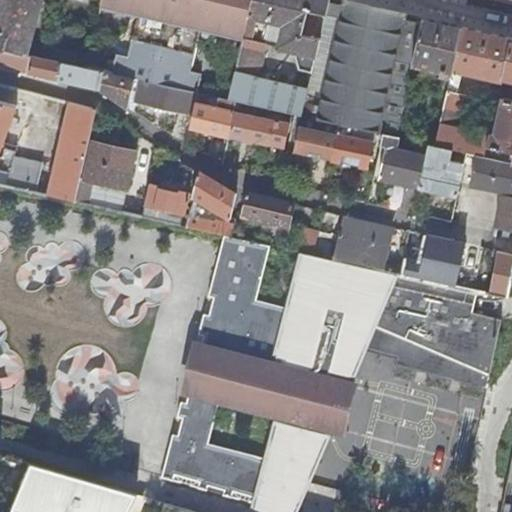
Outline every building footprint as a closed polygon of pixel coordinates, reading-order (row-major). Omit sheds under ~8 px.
[(0,0),(0,47),(25,54),(40,0),(0,0)] [(101,0),(99,9),(136,18),(127,57),(115,54),(111,73),(133,77),(197,91),(200,73),(189,70),(200,26),(243,36),(248,16),(250,7),(251,0),(101,0)] [(251,0),(250,7),(248,16),(268,20),(266,30),(280,34),(277,45),(314,55),(318,37),(302,33),(308,9),(324,14),(327,0),(251,0)] [(305,90),(299,114),(325,120),(337,123),(357,127),(383,133),(395,135),(409,74),(423,17),(351,0),(327,0),(324,14),(318,37),(314,55),(305,90)] [(302,33),(318,37),(324,14),(308,9),(302,33)] [(423,17),(409,74),(416,76),(419,65),(440,70),(438,77),(450,79),(462,26),(423,17)] [(434,144),(443,146),(466,151),(476,153),(483,155),(488,134),(459,128),(467,95),(456,93),(460,73),(491,79),(488,94),(497,96),(501,76),(510,37),(462,26),(450,79),(434,144)] [(228,98),(236,100),(260,106),(294,113),(299,114),(305,90),(252,77),(260,42),(242,37),(228,98)] [(511,37),(510,37),(501,76),(511,78),(511,37)] [(0,65),(58,79),(62,62),(25,54),(0,47),(0,65)] [(58,79),(99,88),(103,71),(85,67),(62,62),(58,79)] [(127,105),(133,77),(111,73),(103,71),(99,88),(127,105)] [(192,114),(195,97),(197,91),(133,77),(127,105),(135,110),(136,102),(192,114)] [(14,185),(48,193),(70,101),(36,92),(20,159),(14,185)] [(228,135),(236,100),(228,98),(217,96),(215,107),(203,104),(204,99),(195,97),(192,114),(191,117),(189,127),(228,135)] [(483,155),(511,161),(511,99),(503,97),(495,133),(488,134),(483,155)] [(0,182),(6,184),(9,171),(0,169),(0,148),(1,146),(6,148),(8,143),(3,141),(9,125),(14,126),(18,118),(12,115),(17,104),(0,99),(0,182)] [(260,106),(236,100),(228,135),(283,148),(289,124),(258,117),(260,106)] [(48,193),(74,199),(80,177),(93,119),(95,108),(70,101),(48,193)] [(93,119),(99,120),(101,109),(95,108),(93,119)] [(187,141),(189,127),(191,117),(177,114),(173,133),(187,141)] [(337,123),(325,120),(323,131),(303,127),(298,151),(331,158),(337,123)] [(337,123),(331,158),(368,167),(373,142),(354,138),(357,127),(337,123)] [(383,133),(380,144),(386,146),(379,177),(418,186),(427,142),(417,140),(415,152),(396,148),(399,136),(395,135),(383,133)] [(74,199),(113,208),(115,200),(88,193),(89,185),(87,185),(89,179),(107,183),(113,185),(127,188),(136,151),(92,141),(84,178),(80,177),(74,199)] [(427,142),(418,186),(453,194),(459,163),(437,157),(438,150),(442,152),(443,146),(434,144),(427,142)] [(494,226),(511,230),(511,161),(483,155),(476,153),(470,183),(501,190),(494,226)] [(6,184),(14,185),(20,159),(12,157),(9,171),(6,184)] [(199,170),(193,195),(230,217),(236,192),(199,170)] [(142,214),(186,224),(189,213),(183,211),(188,191),(149,182),(142,214)] [(404,187),(399,209),(412,212),(417,190),(404,187)] [(247,192),(241,215),(290,226),(295,203),(247,192)] [(189,213),(186,224),(231,234),(234,224),(189,213)] [(345,218),(335,258),(381,268),(391,228),(345,218)] [(298,226),(293,248),(314,253),(320,232),(298,226)] [(320,232),(314,253),(329,256),(335,232),(321,228),(320,232)] [(400,365),(488,385),(501,319),(474,313),(480,290),(455,285),(420,277),(400,273),(396,272),(395,276),(300,253),(287,307),(258,300),(272,247),(225,235),(210,298),(215,299),(210,316),(206,315),(200,335),(205,337),(188,404),(183,402),(179,418),(184,420),(179,436),(174,435),(162,478),(175,483),(176,477),(201,483),(199,490),(207,492),(209,486),(225,490),(223,496),(281,511),(284,510),(286,509),(290,507),(291,504),(299,508),(310,483),(301,480),(321,434),(311,431),(313,424),(345,432),(346,428),(313,420),(323,378),(357,387),(357,383),(331,377),(333,369),(355,374),(361,359),(364,349),(402,358),(400,365)] [(420,277),(455,285),(465,243),(430,235),(420,277)] [(484,286),(483,291),(506,296),(507,296),(511,273),(511,253),(498,250),(490,288),(484,286)] [(487,389),(488,385),(400,365),(402,358),(364,349),(361,359),(487,389)] [(313,420),(346,428),(357,387),(323,378),(313,420)] [(131,511),(141,495),(31,464),(9,511),(131,511)] [(511,511),(511,503),(503,502),(501,511),(511,511)] [(197,511),(167,503),(162,511),(197,511)]
